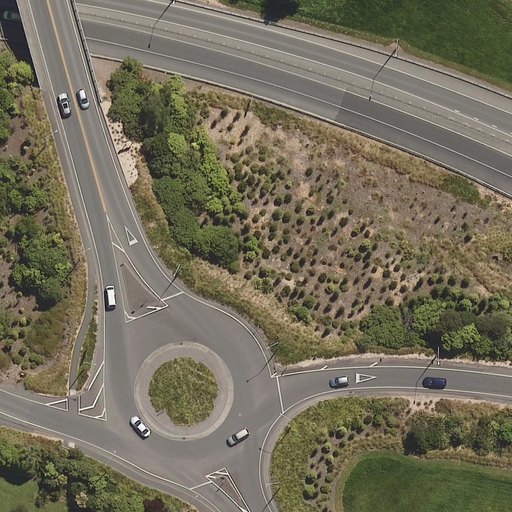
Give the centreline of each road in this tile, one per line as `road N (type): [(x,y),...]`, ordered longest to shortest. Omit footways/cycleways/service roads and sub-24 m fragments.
road 1 (motorway): [(511,166),(307,85),(150,37),(0,11)]
road 2 (motorway): [(89,0),(281,44),(511,123)]
road 3 (motorway): [(511,385),(360,377),(249,403)]
road 4 (primary): [(106,214),(47,0)]
road 5 (primary): [(119,378),(106,214)]
road 6 (primary): [(106,214),(160,284),(210,329)]
road 7 (motorway): [(141,439),(0,400)]
